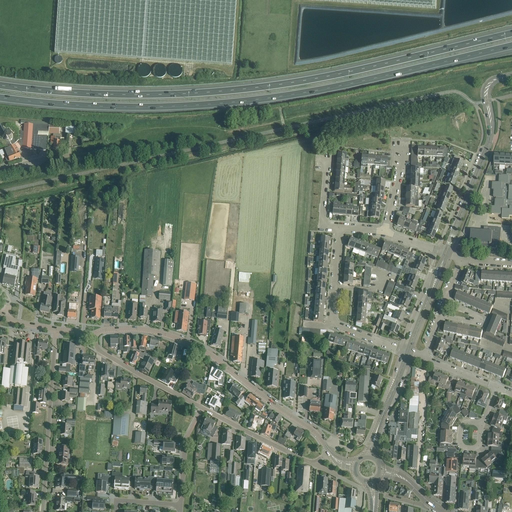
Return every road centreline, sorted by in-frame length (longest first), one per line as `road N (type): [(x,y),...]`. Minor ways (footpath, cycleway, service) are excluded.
road 1 (motorway): [(0,97),(122,107),(245,101),(511,45)]
road 2 (motorway): [(511,32),(244,88),(137,94),(0,84)]
road 3 (secondary): [(328,451),(315,432),(194,344),(138,328),(92,334)]
road 4 (residential): [(317,461),(157,384),(97,349),(92,334)]
road 5 (residential): [(41,511),(55,328)]
road 6 (residential): [(407,351),(332,320),(338,228)]
road 7 (secondary): [(445,252),(490,135)]
